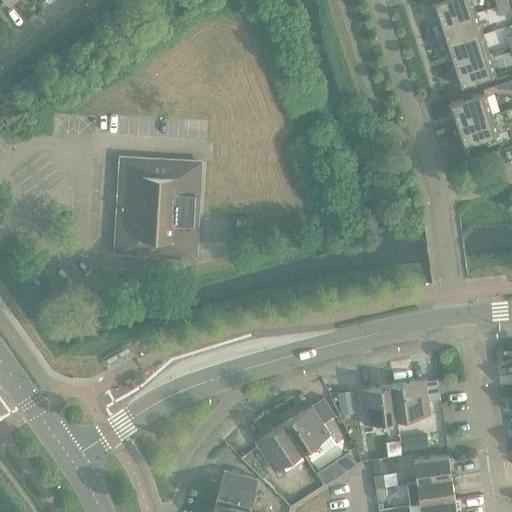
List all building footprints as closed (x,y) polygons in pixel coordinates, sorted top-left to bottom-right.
[(439,24),(474,12),(470,0),(440,0),(432,3),(439,24)] [(508,2),(497,5),(500,15),(511,11),(508,2)] [(446,44),(481,33),(474,12),(439,24),(446,44)] [(452,65),(488,54),(481,33),(446,44),(452,65)] [(488,54),(452,65),(459,86),(495,75),(488,54)] [(455,126),(491,114),(484,93),(448,105),(455,126)] [(491,114),(455,126),(462,147),(498,135),(491,114)] [(122,157),(116,252),(195,256),(200,162),(122,157)] [(392,385),(397,419),(431,415),(429,400),(439,398),(436,379),(392,385)] [(397,419),(392,385),(358,390),(363,424),(397,419)] [(337,405),(347,404),(345,392),(335,393),(337,405)] [(318,442),(324,452),(335,445),(329,435),(331,434),(312,405),(283,423),(302,453),(318,442)] [(302,453),(283,423),(254,441),(273,471),(302,453)] [(427,435),(415,436),(417,451),(429,450),(427,435)] [(417,482),(452,477),(448,455),(414,460),(417,482)] [(386,457),(373,459),(375,472),(388,470),(386,457)] [(214,502),(248,511),(257,478),(223,469),(214,502)] [(376,488),(386,487),(384,474),(374,475),(376,488)] [(452,477),(417,482),(420,504),(455,499),(452,477)] [(386,487),(376,488),(378,499),(387,498),(386,487)] [(456,511),(455,499),(420,504),(421,511),(456,511)] [(211,511),(248,511),(214,502),(211,511)]
